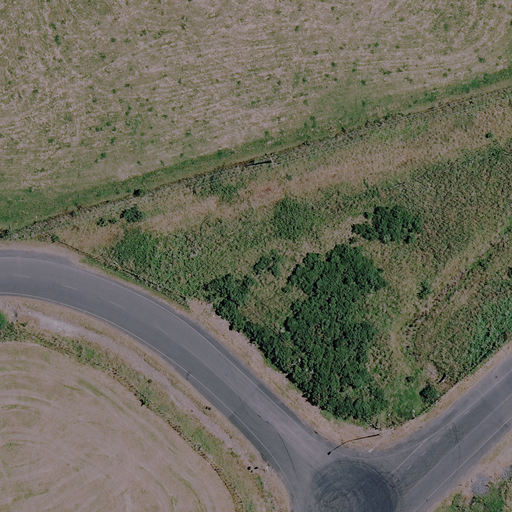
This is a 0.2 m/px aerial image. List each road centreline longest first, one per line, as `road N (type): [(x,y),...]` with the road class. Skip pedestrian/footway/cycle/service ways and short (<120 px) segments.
road 1 (unclassified): [(0,274),(79,287),(145,317),(235,391),(355,511)]
road 2 (unclassified): [(377,511),(511,385)]
